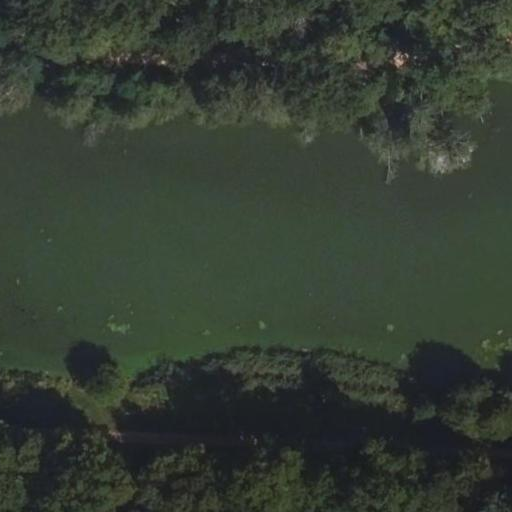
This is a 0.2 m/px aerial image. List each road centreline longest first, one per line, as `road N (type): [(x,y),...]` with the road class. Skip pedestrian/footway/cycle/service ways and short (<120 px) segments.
road 1 (track): [(0,27),(202,50),(402,55),(511,40)]
road 2 (track): [(0,434),(267,456),(511,453)]
